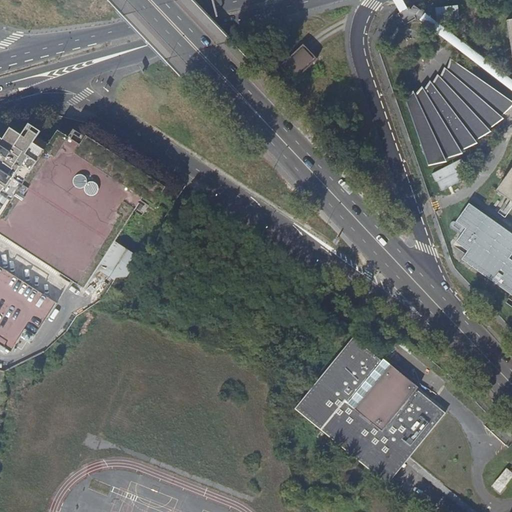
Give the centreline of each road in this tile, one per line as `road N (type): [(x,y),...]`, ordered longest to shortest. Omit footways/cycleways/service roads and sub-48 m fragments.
road 1 (primary): [(136,0),(461,345)]
road 2 (primary): [(83,96),(461,345)]
road 3 (primary): [(439,292),(160,0)]
road 4 (primary): [(439,292),(364,67),(358,34),(372,0)]
road 5 (primary): [(223,14),(47,50)]
